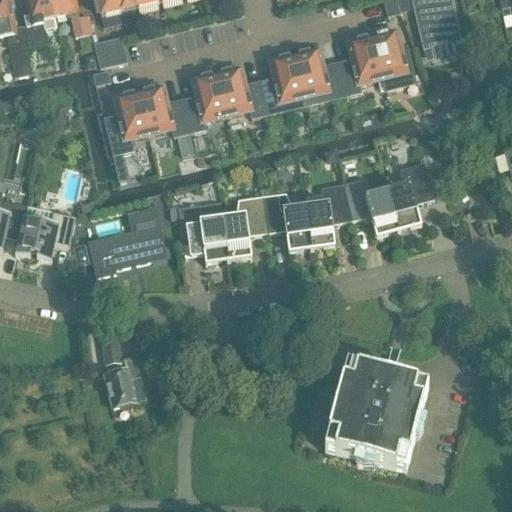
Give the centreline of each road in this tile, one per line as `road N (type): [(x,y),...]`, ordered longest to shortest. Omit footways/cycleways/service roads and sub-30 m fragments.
road 1 (residential): [(0,296),(63,309),(233,308),(511,252)]
road 2 (residential): [(116,81),(268,45)]
